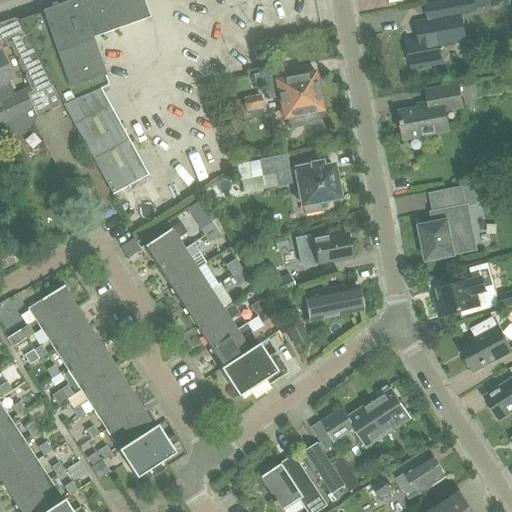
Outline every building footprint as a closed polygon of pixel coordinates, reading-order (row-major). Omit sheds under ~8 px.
[(43,10),(17,19),(113,194),(116,199),(149,181),(99,89),(109,86),(91,37),(77,0),(75,0),(44,11),(43,10)] [(77,0),(91,37),(148,17),(141,0),(77,0)] [(416,38),(404,41),(409,71),(442,64),(438,47),(464,42),(461,24),(476,21),(472,5),(490,2),(491,7),(499,5),(498,1),(502,0),(451,0),(422,6),(425,20),(413,22),(416,38)] [(0,54),(0,108),(7,122),(17,117),(21,126),(31,121),(81,213),(64,222),(68,231),(74,228),(76,233),(94,223),(89,211),(112,198),(111,195),(113,194),(17,19),(15,19),(16,19),(14,20),(14,18),(0,22),(0,39),(0,41),(3,40),(7,47),(9,46),(14,56),(18,57),(17,62),(21,71),(26,72),(24,78),(31,91),(26,93),(23,89),(14,94),(7,80),(11,78),(0,54)] [(274,70),(253,74),(255,86),(264,84),(267,100),(279,97),(284,117),(287,117),(289,128),(321,122),(319,110),(320,110),(313,74),(276,81),(274,70)] [(424,91),(427,107),(397,113),(402,139),(448,130),(444,110),(461,107),(457,85),(424,91)] [(242,98),(247,119),(264,116),(260,95),(242,98)] [(243,164),(237,165),(239,180),(241,180),(243,191),(277,185),(278,187),(297,183),(303,214),(321,210),(320,204),(339,200),(332,166),(321,168),(320,163),(310,165),(310,166),(294,169),(293,168),(289,168),(286,154),(258,160),(258,161),(243,164)] [(0,170),(5,185),(16,181),(8,160),(0,162),(0,170)] [(511,167),(509,162),(500,166),(505,176),(511,172),(511,167)] [(502,179),(489,182),(491,192),(504,190),(502,179)] [(183,202),(200,229),(211,222),(194,195),(183,202)] [(180,222),(142,247),(143,248),(143,247),(156,267),(183,250),(175,239),(186,232),(180,222)] [(211,222),(200,229),(204,236),(215,229),(211,222)] [(420,227),(426,260),(452,255),(452,256),(464,254),(458,222),(446,224),(446,222),(420,227)] [(460,228),(465,249),(484,246),(480,224),(460,228)] [(215,229),(204,236),(209,243),(220,236),(215,229)] [(324,233),(295,238),(300,265),(304,267),(350,259),(345,233),(325,237),(324,233)] [(288,244),(285,236),(274,240),(277,248),(288,244)] [(138,249),(132,240),(119,248),(121,251),(125,257),(138,249)] [(156,267),(169,287),(196,270),(183,250),(156,267)] [(235,259),(225,266),(231,276),(241,269),(235,259)] [(212,266),(204,271),(232,309),(247,299),(240,289),(233,294),(212,266)] [(241,269),(231,276),(238,286),(248,279),(241,269)] [(169,287),(182,307),(209,290),(196,270),(169,287)] [(289,274),(263,286),(270,300),(295,288),(289,274)] [(440,300),(435,301),(439,315),(444,314),(445,315),(460,311),(461,317),(500,306),(497,296),(497,294),(496,294),(494,288),(477,293),(473,280),(438,290),(440,300)] [(303,291),(309,319),(361,309),(356,284),(341,287),(341,284),(303,291)] [(62,285),(26,309),(39,328),(75,306),(63,287),(62,285)] [(182,307),(195,327),(222,310),(209,290),(182,307)] [(511,291),(497,296),(500,306),(500,308),(511,304),(511,291)] [(261,299),(251,306),(250,306),(256,317),(267,310),(261,299)] [(75,306),(39,328),(52,347),(88,325),(75,306)] [(195,327),(208,347),(235,331),(222,310),(195,327)] [(267,310),(256,317),(261,323),(272,316),(267,310)] [(477,341),(459,350),(471,372),(511,350),(511,348),(499,325),(497,326),(493,318),(470,330),(477,341)] [(287,328),(284,329),(294,346),(308,338),(299,322),(297,323),(295,319),(285,324),(287,328)] [(25,338),(33,333),(28,325),(20,330),(25,338)] [(88,325),(52,347),(65,367),(101,345),(88,325)] [(219,369),(258,344),(248,350),(241,339),(235,331),(208,347),(221,367),(219,369)] [(258,344),(219,369),(237,397),(248,390),(252,396),(289,372),(274,349),(265,355),(258,344)] [(41,345),(33,350),(39,358),(46,354),(41,345)] [(101,345),(65,367),(79,389),(115,367),(101,345)] [(29,364),(38,358),(33,350),(33,349),(24,355),(29,364)] [(52,379),(59,374),(54,365),(46,370),(52,379)] [(115,367),(79,389),(93,410),(128,388),(115,367)] [(511,379),(484,397),(499,420),(511,411),(511,379)] [(12,389),(6,381),(0,384),(0,387),(4,394),(12,389)] [(72,394),(67,385),(52,395),(57,403),(72,394)] [(384,414),(373,421),(383,437),(411,419),(391,389),(389,390),(387,386),(375,394),(377,398),(374,400),(384,414)] [(128,388),(93,410),(106,429),(141,407),(128,388)] [(312,430),(327,451),(356,431),(367,448),(383,437),(373,421),(384,414),(374,400),(347,418),(341,409),(312,430)] [(19,401),(11,407),(17,415),(25,410),(19,401)] [(0,404),(0,424),(9,419),(0,404)] [(72,410),(77,419),(85,414),(79,406),(72,410)] [(141,407),(106,429),(119,449),(154,427),(141,407)] [(9,419),(0,424),(0,451),(22,438),(9,419)] [(38,430),(32,421),(24,427),(30,435),(38,430)] [(98,434),(93,425),(85,430),(91,439),(98,434)] [(156,425),(154,427),(119,449),(118,450),(135,478),(146,472),(150,478),(187,454),(172,431),(163,436),(156,425)] [(22,438),(0,451),(0,482),(37,460),(22,438)] [(43,455),(51,450),(45,442),(38,447),(43,455)] [(328,460),(318,444),(305,452),(332,494),(344,486),(328,460)] [(98,451),(103,459),(111,454),(106,445),(98,451)] [(86,458),(91,465),(100,460),(95,453),(86,458)] [(338,453),(328,460),(344,486),(348,492),(359,485),(338,453)] [(262,477),(284,511),(300,500),(307,511),(318,511),(328,506),(294,455),(272,469),(273,470),(262,477)] [(396,480),(409,499),(418,493),(419,494),(445,477),(431,456),(405,473),(405,474),(396,480)] [(90,467),(98,478),(109,471),(102,459),(90,467)] [(37,460),(0,482),(12,501),(49,479),(37,460)] [(51,467),(56,475),(64,470),(58,462),(51,467)] [(371,487),(379,500),(394,490),(386,477),(371,487)] [(49,479),(12,501),(19,511),(41,511),(62,500),(49,479)] [(71,482),(63,487),(69,495),(77,490),(71,482)] [(470,511),(459,494),(431,511),(470,511)] [(83,511),(79,505),(71,511),(63,499),(62,500),(41,511),(83,511)]
